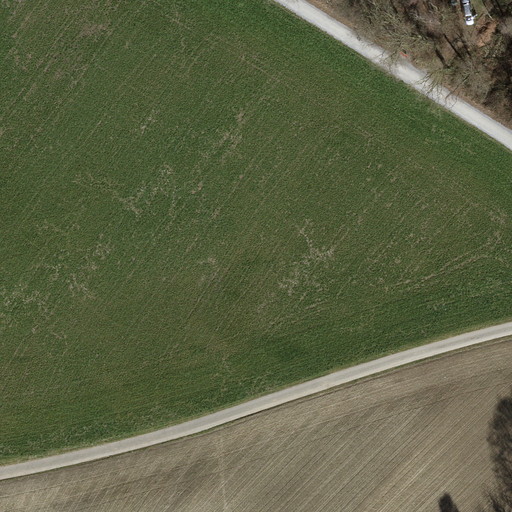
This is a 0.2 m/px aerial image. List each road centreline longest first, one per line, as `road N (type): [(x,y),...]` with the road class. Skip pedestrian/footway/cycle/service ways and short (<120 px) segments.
road 1 (track): [(511,329),(451,339),(172,434),(0,468)]
road 2 (track): [(289,0),(511,142)]
